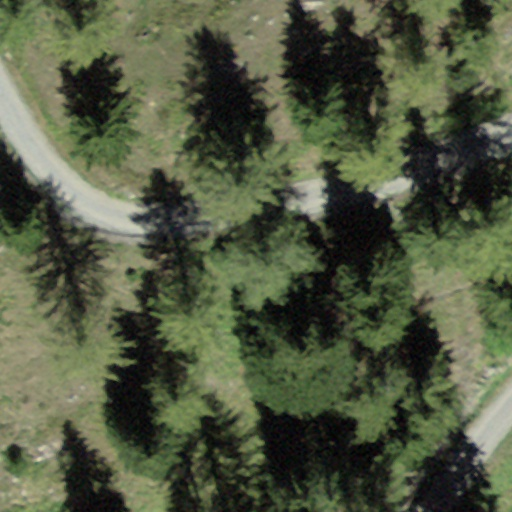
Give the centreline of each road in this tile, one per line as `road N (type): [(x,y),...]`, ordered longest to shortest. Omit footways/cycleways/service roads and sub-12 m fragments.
road 1 (track): [(511,133),(291,205),(133,219),(62,184),(0,91)]
road 2 (track): [(436,511),(511,405)]
